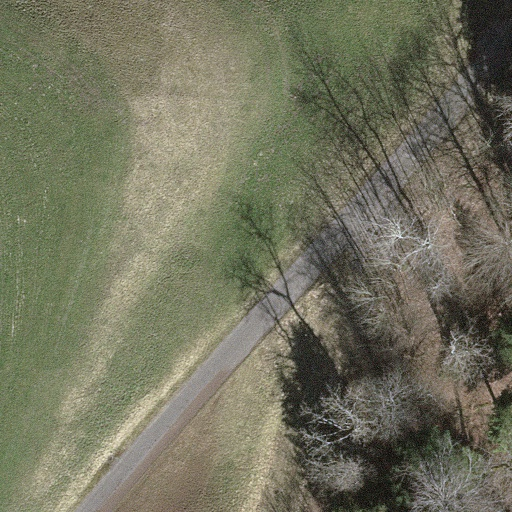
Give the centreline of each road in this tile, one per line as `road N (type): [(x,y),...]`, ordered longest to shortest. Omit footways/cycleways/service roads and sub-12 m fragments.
road 1 (track): [(103,511),(511,34)]
road 2 (track): [(402,162),(288,511)]
